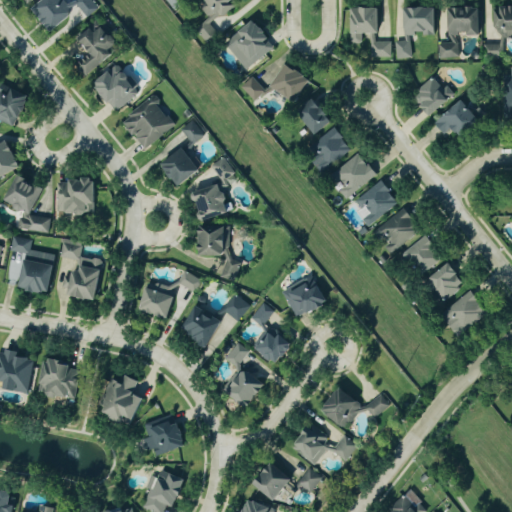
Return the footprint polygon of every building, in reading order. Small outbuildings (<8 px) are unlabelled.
[(42,0),(32,8),(50,32),(74,14),(63,0),(42,0)] [(100,8),(93,0),(78,0),(76,2),(89,17),(100,8)] [(168,0),(176,10),(188,1),(187,0),(168,0)] [(200,0),(213,17),(198,28),(208,43),(220,35),(212,23),(240,4),(237,0),(200,0)] [(381,33),(381,8),(353,9),(354,44),(365,44),(364,33),(381,33)] [(407,8),(407,34),(438,35),(438,8),(407,8)] [(482,34),(482,8),(451,8),(451,34),(482,34)] [(277,49),(258,21),(227,41),(246,69),(277,49)] [(118,54),(114,48),(118,45),(106,27),(96,33),(94,29),(81,37),(92,54),(78,64),(86,76),(118,54)] [(374,57),(394,57),(393,41),(378,42),(377,33),(373,33),(374,57)] [(412,40),(397,42),(400,59),(415,57),(412,40)] [(442,58),(460,57),(460,43),(441,43),(442,58)] [(505,44),(486,44),(486,57),(505,57),(505,44)] [(119,110),(142,87),(118,63),(95,86),(119,110)] [(273,87),(297,103),(312,80),(288,64),(273,87)] [(256,101),(267,91),(254,77),(243,87),(256,101)] [(449,85),(445,88),(435,77),(415,95),(433,116),(458,94),(449,85)] [(0,119),(15,126),(19,117),(23,119),(32,96),(1,84),(0,86),(0,119)] [(145,149),(177,125),(155,96),(124,120),(145,149)] [(300,111),(317,135),(334,123),(317,98),(300,111)] [(446,134),(455,128),(462,138),(482,123),(466,101),(437,122),(446,134)] [(184,129),(195,144),(207,135),(195,120),(184,129)] [(313,144),(321,156),(314,160),(322,171),(353,151),(338,128),(313,144)] [(10,141),(0,145),(0,179),(23,168),(10,141)] [(163,164),(181,187),(202,170),(185,147),(163,164)] [(335,174),(345,187),(341,190),(349,199),(379,174),(361,153),(335,174)] [(237,173),(226,157),(214,165),(224,181),(237,173)] [(33,216),(47,188),(42,188),(19,177),(7,203),(25,212),(21,221),(20,229),(50,233),(52,218),(33,216)] [(60,180),(59,213),(96,214),(97,181),(60,180)] [(354,203),(372,226),(401,203),(383,181),(354,203)] [(196,192),(203,221),(230,215),(223,186),(196,192)] [(385,245),(393,254),(422,230),(405,209),(377,231),(388,243),(385,245)] [(232,226),(202,226),(201,257),(226,257),(226,277),(239,277),(239,261),(231,261),(232,226)] [(58,254),(32,250),(34,240),(15,236),(12,250),(28,253),(22,290),(51,295),(58,254)] [(424,276),(445,258),(427,236),(405,254),(424,276)] [(105,261),(82,257),(85,242),(66,239),(62,257),(82,261),(79,276),(67,274),(64,288),(72,289),(70,297),(97,302),(105,261)] [(467,283),(450,264),(429,282),(446,302),(467,283)] [(197,293),(204,281),(187,271),(180,283),(197,293)] [(286,287),(297,316),(330,304),(322,284),(317,285),(314,276),(286,287)] [(168,320),(179,290),(152,281),(142,311),(168,320)] [(461,337),(489,312),(471,291),(443,316),(461,337)] [(240,323),(253,306),(237,294),(225,311),(240,323)] [(276,310),(265,302),(254,317),(265,325),(276,310)] [(226,325),(199,306),(183,331),(210,349),(226,325)] [(295,342),(271,326),(257,348),(281,364),(295,342)] [(251,351),(240,342),(229,357),(240,366),(251,351)] [(36,360),(17,357),(18,353),(0,350),(0,379),(7,381),(6,390),(30,394),(36,360)] [(46,361),(40,393),(76,401),(83,368),(46,361)] [(227,389),(247,407),(267,385),(247,367),(227,389)] [(145,399),(135,395),(140,381),(127,376),(124,383),(113,379),(100,412),(134,426),(145,399)] [(324,408),(346,428),(361,411),(359,409),(364,404),(343,386),(324,408)] [(392,405),(383,394),(367,406),(376,417),(392,405)] [(158,455),(188,445),(180,421),(175,423),(172,415),(146,424),(151,437),(145,438),(150,450),(156,448),(158,455)] [(318,465),(333,446),(327,442),(331,437),(314,423),(295,446),(318,465)] [(348,461),(360,445),(347,434),(334,450),(348,461)] [(256,484),(276,500),(294,478),(273,462),(256,484)] [(301,483),(314,492),(324,476),(311,468),(301,483)] [(187,477),(163,470),(160,477),(152,475),(149,487),(152,488),(145,507),(160,511),(165,511),(168,503),(178,507),(187,477)] [(0,511),(14,511),(16,504),(11,503),(14,490),(0,487),(0,511)] [(430,511),(414,490),(387,511),(430,511)] [(276,511),(278,507),(248,499),(244,511),(276,511)]
